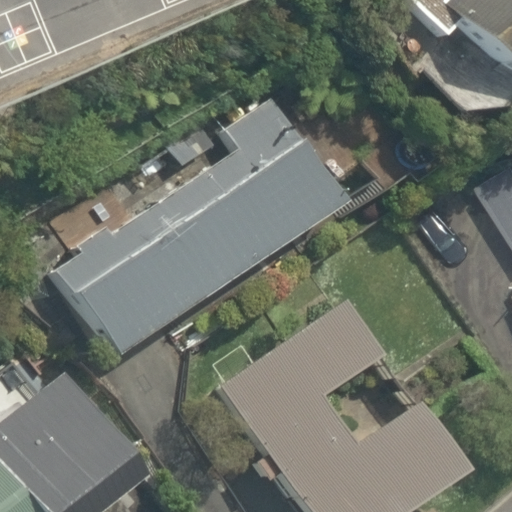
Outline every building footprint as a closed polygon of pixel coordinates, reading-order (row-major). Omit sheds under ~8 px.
[(486,144),(511,114),(511,0),(393,0),(386,9),(436,54),(414,79),(486,144)] [(332,225),(253,106),(213,133),(228,156),(33,285),(96,381),(332,225)] [(511,290),(511,165),(474,190),(511,247),(511,280),(507,283),(511,290)] [(339,316),(210,399),(283,511),(427,511),(455,494),(404,415),(345,454),(311,402),(370,364),(339,316)] [(0,511),(110,511),(134,494),(26,349),(0,368),(0,511)]
